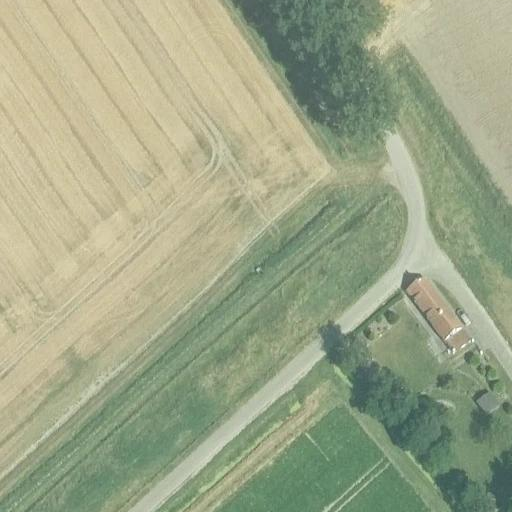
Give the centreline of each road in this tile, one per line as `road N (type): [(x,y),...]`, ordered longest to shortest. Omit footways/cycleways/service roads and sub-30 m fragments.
road 1 (track): [(14,511),(398,163)]
road 2 (unclassified): [(137,511),(392,280),(411,252)]
road 3 (unclassified): [(411,252),(414,216),(398,163),(296,0)]
road 4 (unclassified): [(511,377),(446,279),(411,252)]
